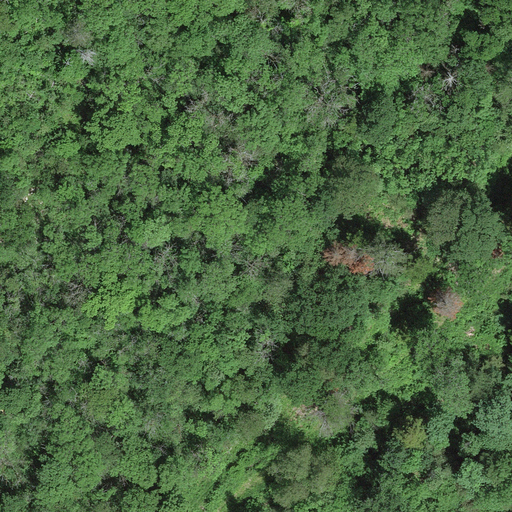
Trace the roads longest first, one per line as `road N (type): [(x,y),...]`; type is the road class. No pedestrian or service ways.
road 1 (track): [(511,168),(402,308),(218,509)]
road 2 (track): [(215,511),(375,382),(511,253)]
